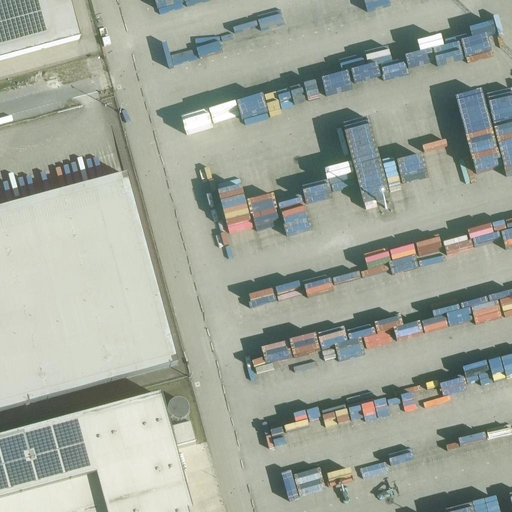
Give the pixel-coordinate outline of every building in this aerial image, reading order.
[(0,0),(0,60),(80,39),(69,0),(0,0)] [(204,33),(207,49),(232,44),(230,29),(204,33)] [(212,63),(222,60),(219,51),(209,54),(212,63)] [(210,112),(222,109),(219,97),(207,99),(210,112)] [(206,101),(195,103),(197,117),(208,116),(206,101)] [(279,169),(288,166),(286,159),(276,162),(279,169)] [(216,192),(240,186),(237,174),(213,180),(216,192)] [(0,412),(176,364),(126,176),(0,209),(0,412)] [(310,234),(335,229),(331,211),(335,210),(336,216),(345,214),(342,197),(330,200),(331,206),(318,209),(319,212),(306,215),(310,234)] [(303,216),(292,219),(293,224),(281,228),(285,239),(308,232),(303,216)] [(251,222),(239,224),(240,229),(228,231),(230,243),(244,240),(244,242),(255,240),(251,222)] [(272,232),(257,233),(258,242),(269,241),(269,236),(273,235),(272,232)] [(391,316),(393,334),(417,332),(415,314),(391,316)] [(190,511),(159,395),(0,439),(0,511),(190,511)] [(185,423),(184,419),(186,416),(187,412),(187,408),(185,404),(181,402),(178,400),(173,401),(170,403),(167,406),(166,410),(167,414),(168,418),(172,420),(176,421),(177,425),(171,427),(176,445),(195,440),(190,422),(185,423)] [(440,506),(467,501),(474,499),(473,493),(445,499),(445,500),(439,502),(440,506)]
